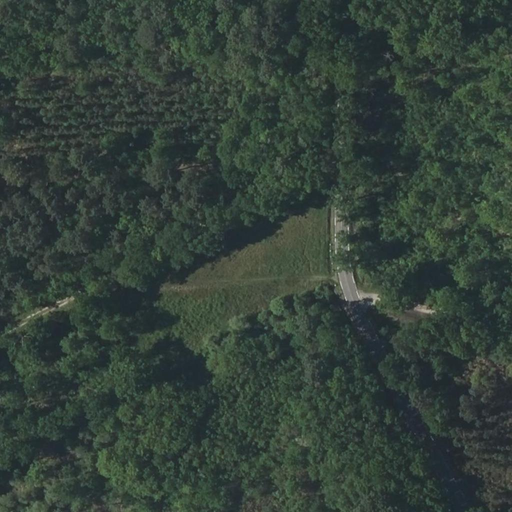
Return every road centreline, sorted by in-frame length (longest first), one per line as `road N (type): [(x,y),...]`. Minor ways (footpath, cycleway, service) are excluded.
road 1 (tertiary): [(339,0),(330,224),(485,511)]
road 2 (track): [(0,330),(178,216),(334,131)]
road 3 (track): [(0,176),(265,166)]
road 4 (track): [(511,334),(370,299)]
